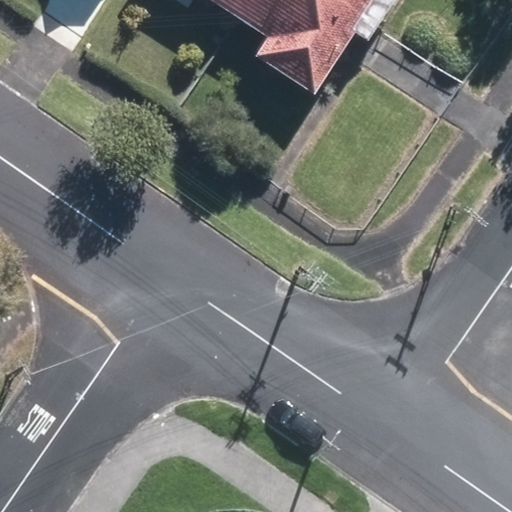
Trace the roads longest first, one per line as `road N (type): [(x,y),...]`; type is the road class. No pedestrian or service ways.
road 1 (residential): [(169,269),(2,511)]
road 2 (residential): [(407,423),(169,269)]
road 3 (residential): [(169,269),(0,151)]
road 4 (residential): [(407,423),(511,271)]
road 5 (residential): [(511,497),(407,423)]
